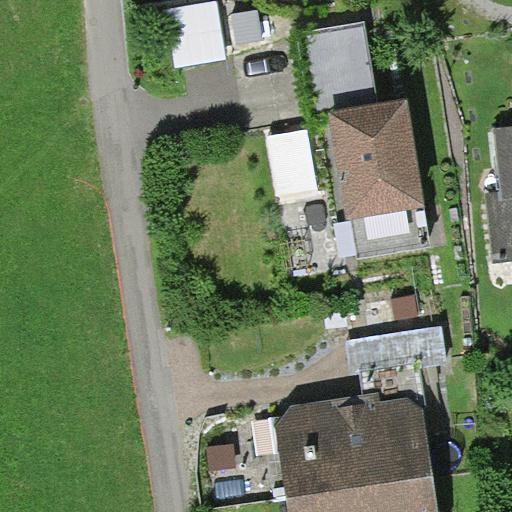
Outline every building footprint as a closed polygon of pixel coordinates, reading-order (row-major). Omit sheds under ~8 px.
[(336,99),(358,237),(428,225),(404,77),(378,81),(366,6),(300,16),(314,103),(336,99)] [(174,16),(181,76),(233,70),(226,10),(174,16)] [(487,196),(492,256),(511,254),(511,129),(497,131),(502,195),(487,196)] [(322,201),(317,139),(276,142),(281,204),(322,201)] [(347,326),(354,365),(447,350),(441,311),(347,326)] [(279,412),(294,511),(440,511),(421,389),(279,412)]
